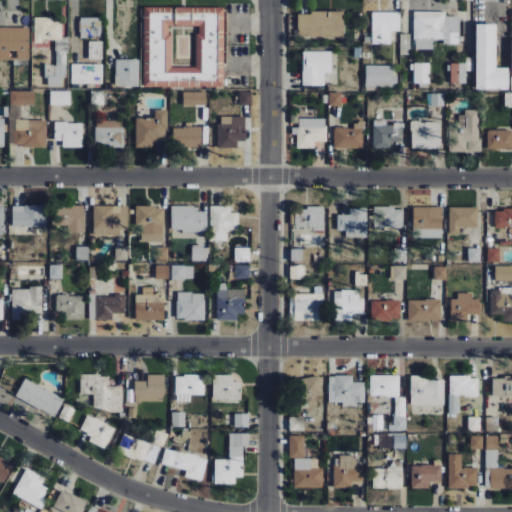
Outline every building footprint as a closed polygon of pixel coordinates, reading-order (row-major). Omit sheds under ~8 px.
[(224,8),(143,8),(143,87),(188,87),(188,81),(211,81),(211,88),(224,88),(224,8)] [(446,12),(414,11),(414,49),(433,50),(433,43),(460,43),(460,17),(446,16),(446,12)] [(297,13),(298,38),(344,37),(343,12),(297,13)] [(400,31),(400,12),(372,12),(372,43),(390,44),(391,31),(400,31)] [(101,18),(80,18),(80,37),(102,37),(101,18)] [(34,19),(34,43),(42,43),(43,40),(62,40),(62,19),(34,19)] [(476,90),(507,89),(507,68),(496,68),(495,24),(475,25),(476,90)] [(0,60),(28,61),(29,27),(0,27),(0,60)] [(103,42),(89,41),(89,60),(103,60),(103,42)] [(331,51),(302,51),(302,86),(322,85),(322,73),(331,73),(331,51)] [(139,60),(115,60),(115,87),(138,87),(139,60)] [(429,63),(413,64),(413,84),(430,84),(429,63)] [(71,84),(103,84),(103,64),(72,64),(71,84)] [(466,84),(466,64),(451,64),(450,84),(466,84)] [(365,86),(396,87),(397,76),(392,76),(392,66),(365,65),(365,86)] [(10,105),(33,105),(34,91),(10,91),(10,105)] [(50,105),(70,105),(70,91),(50,91),(50,105)] [(207,92),(183,92),(182,105),(207,106),(207,92)] [(239,105),(251,105),(251,92),(239,92),(239,105)] [(340,105),(340,93),(329,93),(329,105),(340,105)] [(444,94),(431,93),(430,106),(444,106),(444,94)] [(135,118),(135,148),(153,148),(152,144),(166,144),(166,109),(154,110),(154,118),(135,118)] [(468,152),(468,148),(479,148),(478,112),(458,112),(459,124),(449,124),(449,153),(468,152)] [(245,117),(218,117),(218,148),(237,148),(237,141),(245,141),(245,117)] [(45,147),(46,120),(13,119),(13,147),(45,147)] [(327,142),(326,119),(299,119),(299,128),(295,128),(295,149),(314,148),(314,142),(327,142)] [(373,149),(391,149),(391,142),(402,142),(403,126),(386,126),(386,120),(373,120),(373,149)] [(123,146),(123,121),(95,121),(95,146),(123,146)] [(411,149),(440,150),(440,122),(411,121),(411,149)] [(82,123),(54,123),(54,141),(62,141),(62,147),(82,147),(82,123)] [(363,148),(363,123),(349,123),(349,127),(333,128),(334,149),(363,148)] [(201,147),(201,127),(172,127),(173,148),(201,147)] [(511,150),(511,143),(511,130),(487,130),(487,149),(511,150)] [(45,226),(45,205),(12,206),(12,227),(45,226)] [(68,232),(83,233),(83,206),(59,205),(58,226),(68,226),(68,232)] [(127,206),(93,206),(93,236),(121,236),(121,225),(127,225),(127,206)] [(164,207),(135,206),(135,226),(141,226),(141,242),(163,242),(164,207)] [(207,233),(207,212),(198,212),(198,206),(170,206),(171,230),(181,230),(181,233),(207,233)] [(209,241),(227,242),(227,232),(238,232),(238,213),(230,213),(230,206),(210,206),(209,241)] [(402,231),(403,208),(374,207),(373,231),(402,231)] [(442,207),(413,208),(413,239),(442,238),(442,207)] [(478,208),(449,207),(449,235),(460,235),(460,228),(478,228),(478,208)] [(323,231),(324,209),(295,208),(295,227),(314,227),(314,231),(323,231)] [(337,215),(337,231),(345,231),(346,237),(367,237),(367,208),(349,208),(349,215),(337,215)] [(511,209),(495,209),(495,228),(511,227),(511,209)] [(85,233),(68,233),(68,245),(85,245),(85,233)] [(208,262),(208,247),(192,246),(191,261),(208,262)] [(88,259),(88,247),(75,247),(76,260),(88,259)] [(168,247),(155,247),(155,263),(168,263),(168,247)] [(235,262),(249,262),(249,248),(235,248),(235,262)] [(481,262),(481,248),(465,248),(465,262),(481,262)] [(290,263),(312,262),(312,249),(290,250),(290,263)] [(499,249),(487,249),(487,261),(499,262),(499,249)] [(62,279),(62,265),(50,265),(50,279),(62,279)] [(249,265),(235,266),(235,279),(250,279),(249,265)] [(167,280),(167,266),(155,266),(155,279),(167,280)] [(193,280),(194,266),(171,266),(171,279),(193,280)] [(290,279),(304,279),(305,266),(290,266),(290,279)] [(406,266),(391,266),(391,279),(406,280),(406,266)] [(511,266),(495,266),(495,281),(511,280),(511,266)] [(446,267),(434,267),(434,280),(446,280),(446,267)] [(355,285),(367,285),(367,274),(355,275),(355,285)] [(217,321),(237,320),(237,314),(245,314),(245,289),(226,289),(226,284),(216,284),(217,321)] [(12,288),(12,316),(42,317),(42,288),(12,288)] [(352,314),(364,314),(364,299),(358,299),(359,291),(333,291),(333,321),(352,321),(352,314)] [(204,293),(177,293),(177,320),(204,320),(204,293)] [(451,299),(450,320),(467,321),(467,313),(479,314),(480,299),(472,299),(472,293),(457,293),(457,299),(451,299)] [(490,314),(503,315),(503,321),(511,321),(511,293),(491,293),(490,314)] [(135,294),(135,320),(163,320),(164,295),(135,294)] [(294,321),(322,321),(322,294),(294,294),(294,321)] [(56,320),(84,319),(84,295),(55,296),(56,320)] [(88,320),(112,320),(112,313),(124,313),(125,296),(89,295),(88,320)] [(371,321),(400,321),(400,301),(371,300),(371,321)] [(408,300),(408,321),(441,320),(440,300),(408,300)] [(122,387),(109,387),(109,375),(80,375),(80,395),(94,395),(93,411),(122,411),(122,387)] [(164,375),(147,375),(147,381),(134,381),(134,402),(164,401),(164,375)] [(233,375),(213,375),(212,403),(240,403),(240,382),(232,382),(233,375)] [(175,396),(203,396),(204,376),(175,376),(175,396)] [(300,408),(325,403),(320,376),(295,381),(300,408)] [(365,383),(352,382),(352,376),(329,376),(328,402),(341,402),(341,404),(364,405),(365,383)] [(399,396),(399,376),(370,376),(370,396),(399,396)] [(449,414),(459,414),(459,397),(478,397),(478,377),(449,377),(449,414)] [(511,377),(492,377),(492,396),(511,396),(511,377)] [(15,397),(54,418),(64,400),(25,378),(15,397)] [(444,379),(411,378),(410,405),(444,406),(444,379)] [(185,412),(171,412),(171,427),(185,427),(185,412)] [(248,414),(234,414),(234,427),(248,428),(248,414)] [(91,435),(88,443),(106,449),(114,426),(85,417),(80,432),(91,435)] [(480,430),(480,418),(468,418),(468,430),(480,430)] [(486,431),(498,430),(498,418),(485,418),(486,431)] [(167,435),(155,430),(150,444),(124,434),(117,451),(155,467),(167,435)] [(235,484),(235,477),(243,478),(243,447),(248,447),(248,434),(229,433),(228,460),(214,460),(214,484),(235,484)] [(379,449),(393,450),(394,434),(380,434),(379,449)] [(304,458),(304,435),(289,436),(289,458),(304,458)] [(498,436),(486,435),(485,469),(490,469),(490,489),(511,489),(511,469),(498,469),(498,436)] [(483,436),(470,436),(470,449),(482,449),(483,436)] [(202,482),(207,458),(164,450),(161,465),(186,470),(185,478),(202,482)] [(449,488),(477,487),(477,468),(462,468),(461,454),(447,455),(449,488)] [(350,488),(350,481),(363,482),(363,466),(355,466),(355,456),(333,456),(333,488),(350,488)] [(0,485),(2,487),(13,464),(0,457),(0,485)] [(293,488),(322,489),(323,469),(317,469),(318,459),(294,459),(293,488)] [(411,489),(429,489),(429,482),(441,482),(441,461),(434,461),(434,465),(411,465),(411,489)] [(373,489),(402,489),(402,468),(372,468),(373,489)] [(41,486),(44,477),(24,469),(13,496),(39,506),(46,488),(41,486)] [(82,511),(86,500),(59,491),(51,511),(82,511)]
